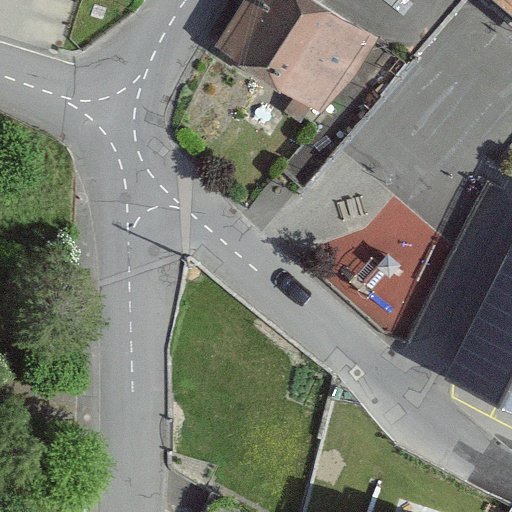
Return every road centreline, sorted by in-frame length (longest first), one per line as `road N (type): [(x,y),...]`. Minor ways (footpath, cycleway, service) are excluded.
road 1 (unclassified): [(511,457),(420,415),(112,121)]
road 2 (unclassified): [(131,511),(138,432),(112,121)]
road 3 (unclassified): [(112,121),(191,0)]
road 4 (residential): [(0,77),(112,121)]
